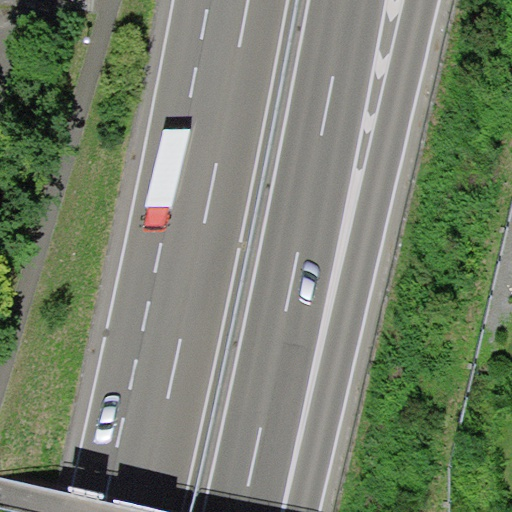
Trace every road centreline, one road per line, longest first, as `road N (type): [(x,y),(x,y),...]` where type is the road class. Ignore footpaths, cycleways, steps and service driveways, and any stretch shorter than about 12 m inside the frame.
road 1 (motorway): [(302,511),(427,0)]
road 2 (motorway): [(239,511),(344,0)]
road 3 (motorway): [(244,0),(194,281)]
road 4 (motorway): [(203,0),(192,64),(194,281)]
road 5 (motorway): [(194,281),(135,511)]
